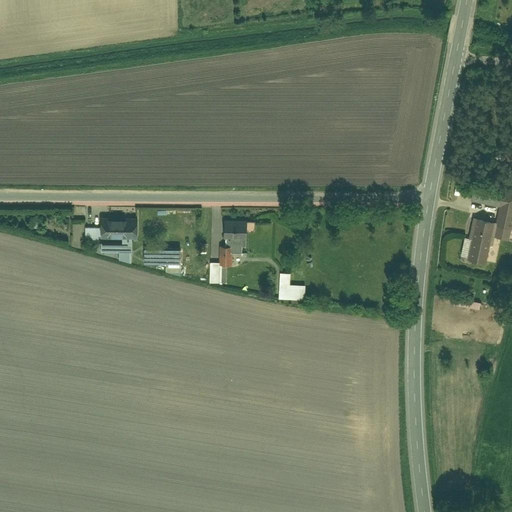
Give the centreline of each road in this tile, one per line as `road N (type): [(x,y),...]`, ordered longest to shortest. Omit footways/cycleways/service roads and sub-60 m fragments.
road 1 (residential): [(429,196),(0,197)]
road 2 (secondary): [(429,196),(409,312),(409,434),(423,511)]
road 3 (secondary): [(455,55),(429,196)]
